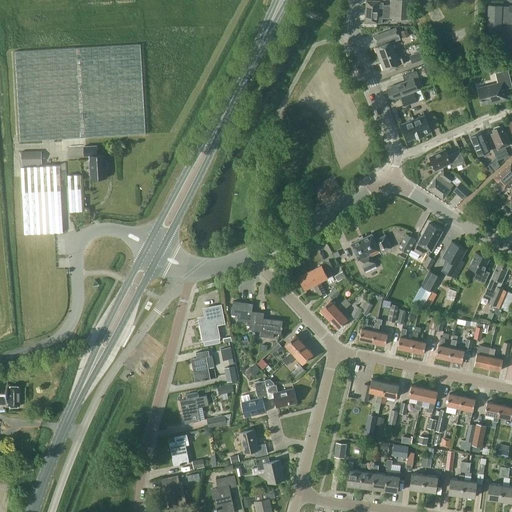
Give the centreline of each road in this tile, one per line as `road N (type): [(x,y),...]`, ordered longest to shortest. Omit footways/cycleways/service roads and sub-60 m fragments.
road 1 (unclassified): [(50,511),(114,367),(190,268)]
road 2 (residential): [(138,511),(141,465),(190,268)]
road 3 (unclassified): [(0,358),(70,323),(77,248),(90,234),(116,230),(147,243)]
road 4 (residential): [(511,389),(334,348)]
road 5 (primary): [(147,243),(73,406)]
road 6 (primary): [(73,406),(159,253)]
road 7 (unclassified): [(395,154),(357,47),(356,0)]
road 8 (primary): [(159,253),(224,113)]
road 9 (residential): [(296,497),(334,348)]
road 10 (primary): [(224,113),(147,243)]
road 11 (tertiary): [(254,252),(388,184)]
road 12 (tertiary): [(388,184),(511,249)]
road 13 (residential): [(334,348),(254,252)]
road 14 (residential): [(395,154),(511,111)]
